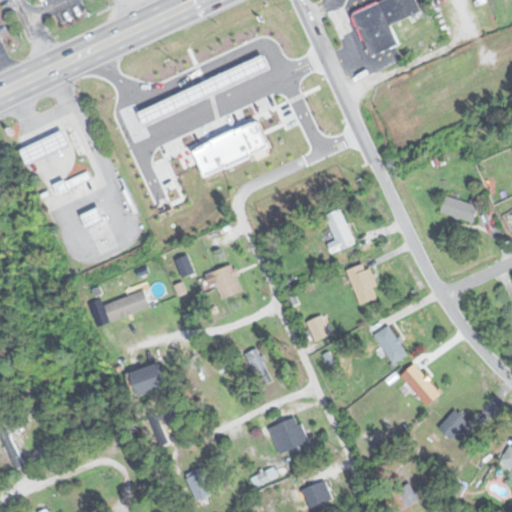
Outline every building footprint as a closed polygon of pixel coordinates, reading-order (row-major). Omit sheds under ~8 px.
[(401,45),(391,24),(420,10),(415,0),(383,0),(352,15),(373,58),(401,45)] [(141,111),(147,125),(271,66),(265,54),(141,111)] [(157,108),(163,106),(157,93),(114,109),(121,126),(129,123),(145,164),(175,152),(157,108)] [(342,149),(327,108),(231,144),(246,185),(342,149)] [(197,150),(209,176),(273,146),(261,120),(197,150)] [(71,151),(67,133),(29,144),(33,161),(71,151)] [(473,195),(471,202),(446,196),(441,213),(475,222),(481,198),(473,195)] [(335,242),(329,244),(332,251),(354,245),(344,208),(327,213),(335,242)] [(184,276),(195,271),(188,254),(177,260),(184,276)] [(359,304),(380,298),(368,262),(348,269),(359,304)] [(216,283),(223,299),(244,290),(232,263),(206,275),(211,285),(216,283)] [(105,305),(111,321),(151,305),(144,289),(105,305)] [(331,334),(321,314),(307,322),(317,341),(331,334)] [(375,334),(394,363),(409,353),(390,325),(375,334)] [(246,352),(260,385),(272,380),(259,347),(246,352)] [(133,372),(141,395),(169,386),(161,363),(133,372)] [(428,406),(442,393),(415,363),(401,375),(428,406)] [(474,424),(455,409),(441,427),(459,442),(474,424)] [(279,444),(282,443),(288,453),(311,439),(296,415),(277,426),(280,431),(273,435),(279,444)] [(18,466),(23,463),(10,437),(4,440),(18,466)] [(511,447),(510,446),(498,467),(511,475),(511,447)] [(214,494),(205,466),(186,473),(196,500),(214,494)] [(303,489),(310,508),(333,499),(326,480),(303,489)] [(396,490),(405,506),(418,499),(410,483),(396,490)]
